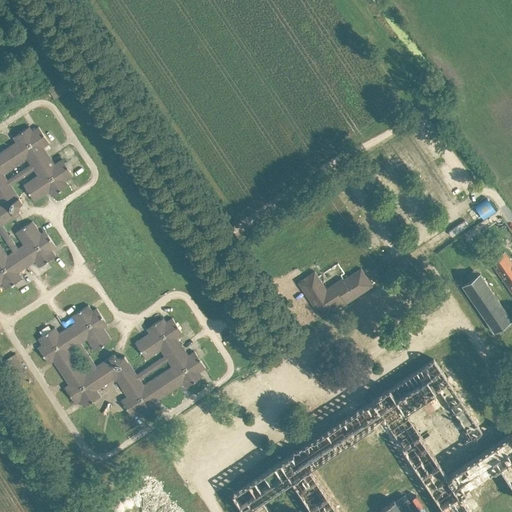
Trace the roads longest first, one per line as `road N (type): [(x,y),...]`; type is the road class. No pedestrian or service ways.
road 1 (unclassified): [(215,235),(330,168),(342,169),(397,251),(483,197),(497,200),(511,220)]
road 2 (unclassified): [(215,235),(51,0)]
road 3 (track): [(483,197),(422,116),(330,168)]
